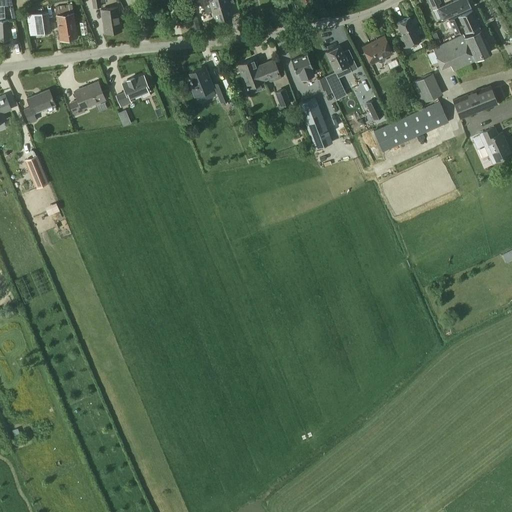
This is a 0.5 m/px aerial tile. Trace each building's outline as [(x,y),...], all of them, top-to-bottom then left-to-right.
[(0,0),(0,40),(10,40),(9,19),(5,20),(4,6),(12,5),(11,0),(0,0)] [(91,0),(93,8),(102,7),(100,0),(91,0)] [(201,0),(205,13),(213,11),(216,20),(231,15),(227,3),(233,2),(232,0),(201,0)] [(427,0),(433,11),(433,10),(439,8),(438,4),(440,3),(439,0),(427,0)] [(440,18),(441,20),(470,7),(467,0),(456,0),(439,8),(433,10),(437,19),(440,18)] [(77,37),(73,13),(72,4),(55,7),(56,16),(60,40),(77,37)] [(105,33),(121,31),(118,7),(101,9),(105,33)] [(465,32),(479,26),(472,8),(449,18),(456,32),(463,29),(465,32)] [(48,11),(26,15),(29,35),(51,32),(48,11)] [(403,48),(420,40),(409,17),(396,23),(402,36),(398,38),(403,48)] [(190,20),(193,32),(200,30),(197,18),(190,20)] [(474,59),(491,51),(480,29),(464,36),(463,35),(433,49),(441,66),(450,62),(453,70),(475,60),(474,59)] [(384,36),(363,46),(366,53),(365,55),(366,58),(369,59),(371,64),(378,60),(378,62),(381,63),(385,61),(386,58),(385,57),(392,53),(384,36)] [(337,77),(358,68),(348,49),(342,52),(339,46),(326,52),(335,71),(337,77)] [(307,54),(291,60),(295,73),(299,71),(301,80),(314,75),(311,67),(312,67),(307,54)] [(270,82),(281,78),(274,60),(257,66),(254,59),(239,65),(247,87),(269,79),(270,82)] [(195,96),(214,88),(221,103),(230,99),(222,80),(212,84),(205,66),(190,72),(195,85),(191,86),(195,96)] [(346,95),(337,77),(335,71),(325,76),(336,99),(346,95)] [(423,77),(412,83),(421,103),(442,94),(432,73),(423,77)] [(129,98),(150,90),(144,75),(123,83),(126,91),(117,95),(121,106),(131,102),(129,98)] [(82,109),(104,100),(97,82),(75,91),(78,100),(71,103),(76,115),(84,112),(82,109)] [(460,120),(470,116),(498,104),(490,85),(453,100),(460,120)] [(291,102),(285,88),(274,92),(280,107),(291,102)] [(33,113),(56,104),(49,89),(27,98),(31,107),(24,110),(29,123),(36,120),(33,113)] [(6,95),(0,96),(0,122),(6,120),(3,113),(11,109),(6,95)] [(332,142),(315,97),(298,104),(315,149),(332,142)] [(365,102),(374,120),(384,115),(376,97),(365,102)] [(382,151),(448,122),(439,101),(373,131),(382,151)] [(494,127),(480,134),(486,147),(493,163),(497,161),(511,154),(502,132),(497,134),(494,127)] [(38,174),(43,172),(40,164),(29,169),(37,188),(42,185),(38,174)] [(511,250),(509,252),(503,255),(506,262),(511,259),(511,250)] [(26,425),(13,430),(15,436),(28,431),(26,425)]
